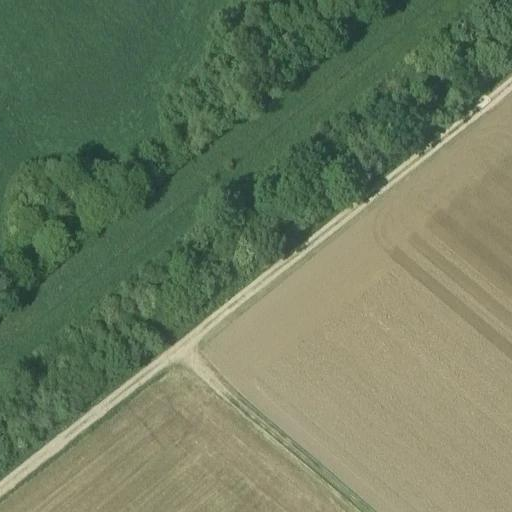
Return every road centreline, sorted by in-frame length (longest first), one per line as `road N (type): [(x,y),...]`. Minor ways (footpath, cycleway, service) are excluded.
road 1 (track): [(0,494),(174,355),(360,511)]
road 2 (track): [(511,85),(174,355)]
